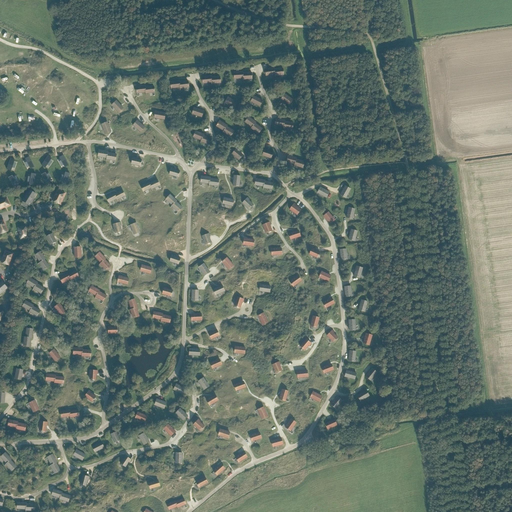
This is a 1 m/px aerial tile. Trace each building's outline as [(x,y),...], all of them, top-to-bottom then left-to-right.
[(285,94),(281,99),(289,105),(293,100),(285,94)] [(254,96),(251,102),(260,106),(263,101),(254,96)] [(228,97),(225,103),(233,108),(237,103),(228,97)] [(116,101),(112,105),(118,113),(123,108),(116,101)] [(194,108),(192,114),(202,117),(204,111),(194,108)] [(156,112),(154,118),(164,120),(165,113),(156,112)] [(249,117),(245,122),(252,128),(255,123),(256,122),(249,117)] [(137,121),(133,126),(141,132),(145,127),(137,121)] [(220,121),(216,126),(224,131),(227,127),(227,126),(220,121)] [(107,122),(101,124),(105,134),(111,131),(107,122)] [(252,128),(251,129),(258,134),(262,129),(255,123),(252,128)] [(224,131),(223,132),(231,137),(234,131),(227,127),(224,131)] [(196,131),(193,137),(201,141),(203,136),(204,135),(196,131)] [(201,141),(201,142),(209,145),(211,139),(203,136),(201,141)] [(237,148),(232,154),(238,160),(243,155),(238,151),(239,150),(237,148)] [(265,149),(262,156),(271,159),(273,152),(267,151),(267,149),(265,149)] [(61,156),(58,157),(64,167),(68,165),(63,156),(63,154),(61,156)] [(51,158),(47,155),(40,165),(45,168),(51,158)] [(29,156),(24,158),(29,169),(34,167),(29,156)] [(288,156),(286,162),(295,165),(296,160),(296,159),(288,156)] [(133,157),(131,164),(140,166),(141,160),(135,158),(136,157),(133,157)] [(14,160),(10,158),(6,169),(10,171),(14,160)] [(295,165),(294,166),(303,168),(304,162),(296,160),(295,165)] [(171,167),(169,175),(178,177),(180,171),(174,169),(174,168),(171,167)] [(45,172),(40,174),(46,184),(50,182),(45,172)] [(70,173),(64,172),(61,182),(67,184),(67,183),(70,173)] [(11,175),(7,177),(13,187),(17,185),(11,175)] [(149,183),(151,188),(152,189),(160,185),(157,180),(149,183)] [(143,192),(151,188),(149,183),(149,182),(141,186),(143,192)] [(345,186),(340,195),(346,198),(351,189),(345,186)] [(320,187),(317,193),(326,198),(329,192),(320,187)] [(32,192),(29,190),(27,193),(22,201),(29,205),(36,194),(32,192)] [(65,193),(58,190),(53,201),(60,204),(65,193)] [(114,194),(117,199),(117,200),(125,196),(122,190),(114,194)] [(117,199),(114,194),(114,193),(106,197),(109,203),(117,199)] [(170,195),(166,200),(172,206),(176,202),(177,201),(170,195)] [(0,209),(10,205),(7,197),(0,200),(0,209)] [(224,198),(223,204),(232,206),(234,200),(224,198)] [(248,198),(242,203),(249,209),(253,205),(249,201),(250,200),(248,198)] [(172,206),(178,212),(182,208),(176,202),(172,206)] [(294,204),(290,210),(297,215),(300,210),(296,206),(296,205),(294,204)] [(349,208),(346,217),(352,219),(355,209),(349,208)] [(328,212),(323,216),(330,224),(335,220),(328,212)] [(120,222),(113,224),(115,233),(121,231),(120,225),(121,225),(120,222)] [(269,222),(262,225),(266,233),(272,231),(269,225),(270,225),(269,222)] [(136,223),(130,225),(134,234),(140,232),(136,223)] [(20,235),(20,239),(28,237),(26,226),(18,228),(19,231),(20,235)] [(351,229),(348,239),(355,241),(357,231),(351,229)] [(298,230),(289,233),(291,239),(300,236),(298,230)] [(53,233),(46,237),(50,244),(56,241),(53,236),(54,236),(53,233)] [(209,234),(202,236),(205,245),(211,242),(209,237),(210,236),(209,234)] [(312,247),(309,254),(317,258),(320,252),(314,250),(315,249),(312,247)] [(13,254),(5,251),(1,262),(9,265),(13,254)] [(40,262),(44,259),(45,259),(40,251),(35,255),(40,262)] [(101,263),(105,259),(106,259),(100,252),(95,256),(101,263)] [(172,254),(170,261),(178,264),(180,258),(174,256),(175,255),(172,254)] [(227,258),(222,262),(229,270),(233,265),(227,258)] [(49,267),(44,259),(40,262),(39,263),(44,270),(49,267)] [(111,266),(105,259),(101,263),(100,264),(106,270),(111,266)] [(204,264),(198,267),(204,276),(209,272),(204,264)] [(142,265),(140,271),(150,274),(152,268),(142,265)] [(356,266),(354,276),(360,278),(363,268),(356,266)] [(76,270),(68,274),(70,279),(71,280),(79,276),(76,270)] [(322,271),(319,277),(328,282),(331,276),(322,271)] [(70,279),(68,274),(67,273),(59,277),(62,283),(70,279)] [(297,275),(289,281),(293,287),(301,281),(297,275)] [(119,276),(117,282),(127,285),(129,278),(119,276)] [(26,283),(34,288),(37,283),(37,282),(30,278),(26,283)] [(37,283),(34,288),(33,289),(41,294),(44,288),(37,283)] [(222,285),(213,289),(215,295),(224,291),(222,285)] [(92,286),(89,291),(96,296),(99,291),(99,290),(92,286)] [(164,287),(162,294),(171,296),(173,290),(167,289),(167,287),(164,287)] [(96,296),(96,297),(103,301),(106,296),(99,291),(96,296)] [(237,297),(234,306),(240,308),(242,302),(243,302),(244,299),(237,297)] [(331,298),(322,303),(325,308),(334,303),(331,298)] [(135,299),(129,301),(132,309),(136,308),(138,307),(135,299)] [(361,300),(358,310),(364,311),(367,302),(361,300)] [(30,311),(33,306),(33,305),(26,301),(22,306),(30,311)] [(59,303),(54,307),(60,315),(66,311),(59,303)] [(33,306),(30,311),(29,312),(37,316),(40,311),(33,306)] [(132,309),(130,310),(133,318),(139,316),(136,308),(132,309)] [(154,312),(153,318),(161,320),(162,315),(163,314),(154,312)] [(264,313),(258,316),(262,325),(268,322),(264,313)] [(161,320),(161,321),(170,323),(171,317),(162,315),(161,320)] [(313,316),(310,326),(316,327),(319,318),(313,316)] [(217,329),(208,334),(211,340),(220,335),(217,329)] [(332,330),(327,336),(333,342),(338,338),(333,333),(334,332),(332,330)] [(366,334),(363,343),(369,345),(372,335),(366,334)] [(306,339),(300,346),(305,350),(309,345),(309,346),(311,344),(306,339)] [(54,349),(49,353),(55,361),(60,357),(54,349)] [(219,359),(210,363),(213,369),(222,365),(219,359)] [(279,362),(272,365),(276,373),(281,370),(279,365),(280,364),(279,362)] [(331,364),(322,367),(324,373),(333,370),(331,364)] [(17,369),(15,378),(21,380),(23,370),(17,369)] [(372,369),(366,376),(370,380),(377,373),(372,369)] [(346,370),(345,377),(354,379),(356,373),(346,370)] [(203,378),(198,381),(204,390),(209,386),(203,378)] [(243,381),(234,385),(236,391),(245,387),(243,381)] [(176,384),(173,390),(182,394),(185,388),(176,384)] [(282,389),(279,399),(285,401),(288,391),(282,389)] [(366,390),(357,395),(360,401),(369,396),(366,390)] [(89,391),(85,397),(92,402),(96,397),(91,393),(91,392),(89,391)] [(313,391),(310,397),(319,402),(322,396),(313,391)] [(215,395),(206,400),(209,405),(218,400),(215,395)] [(337,397),(331,405),(336,409),(342,401),(337,397)] [(157,399),(154,405),(164,409),(166,403),(157,399)] [(35,400),(29,403),(33,412),(39,409),(35,400)] [(263,407),(258,410),(262,419),(267,416),(263,407)] [(180,408),(175,413),(183,420),(187,415),(180,408)] [(138,412),(135,418),(144,422),(147,416),(138,412)] [(198,419),(193,425),(200,431),(204,426),(200,422),(200,421),(198,419)] [(291,419),(285,427),(290,431),(296,423),(291,419)] [(334,419),(325,423),(328,429),(337,425),(334,419)] [(40,421),(39,430),(45,431),(46,425),(47,425),(48,422),(40,421)] [(168,424),(164,429),(171,436),(175,431),(168,424)] [(220,429),(218,435),(227,438),(229,432),(220,429)] [(118,431),(111,434),(114,442),(120,440),(118,434),(119,434),(118,431)] [(259,432),(250,435),(252,441),(261,438),(259,432)] [(144,433),(139,436),(144,445),(149,441),(144,433)] [(281,438),(271,441),(273,447),(283,444),(281,438)] [(101,442),(92,446),(95,452),(104,448),(101,442)] [(76,450),(73,455),(82,460),(85,455),(76,450)] [(244,452),(235,457),(239,462),(247,457),(244,452)] [(7,463),(10,460),(11,459),(5,453),(1,457),(7,463)] [(51,465),(56,462),(57,462),(53,454),(47,457),(51,465)] [(125,456),(120,463),(126,467),(129,462),(130,462),(131,460),(125,456)] [(16,466),(10,460),(7,463),(6,464),(12,471),(16,466)] [(60,470),(56,462),(51,465),(50,466),(54,473),(60,470)] [(220,464),(213,471),(217,475),(224,469),(220,464)] [(82,475),(80,484),(86,485),(88,479),(89,480),(89,477),(82,475)] [(204,477),(196,482),(199,487),(207,483),(204,477)] [(158,480),(148,483),(150,489),(160,486),(158,480)] [(54,489),(52,495),(60,498),(62,493),(62,492),(54,489)] [(60,498),(60,499),(68,502),(70,496),(62,493),(60,498)] [(175,502),(177,506),(178,507),(186,504),(183,498),(175,502)] [(177,506),(175,502),(175,500),(167,504),(169,510),(177,506)]
